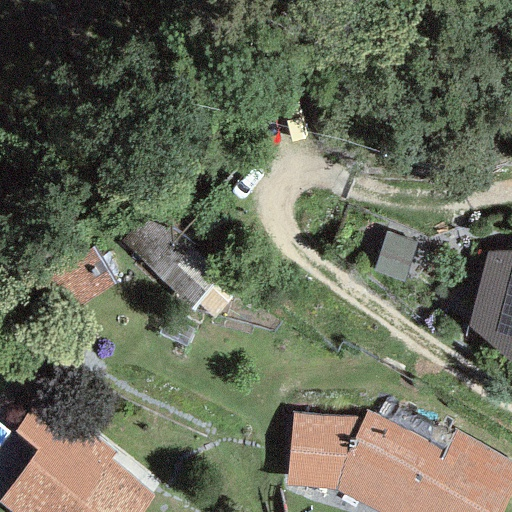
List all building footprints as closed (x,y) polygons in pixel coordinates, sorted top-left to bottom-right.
[(416,244),(385,233),(373,267),(404,278),(416,244)] [(74,291),(118,271),(102,236),(58,255),(74,291)] [(511,252),(486,252),(468,327),(511,365),(511,252)] [(0,500),(0,506),(7,511),(142,511),(153,498),(110,459),(115,453),(41,391),(16,432),(36,451),(0,500)] [(500,511),(511,490),(511,462),(455,429),(443,453),(366,410),(363,418),(291,413),(286,485),(336,490),(372,511),(500,511)]
